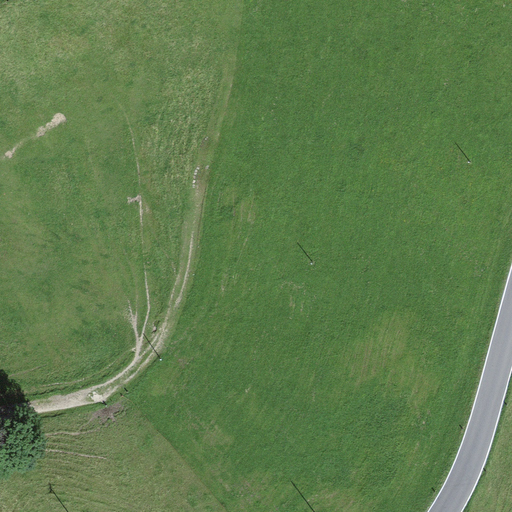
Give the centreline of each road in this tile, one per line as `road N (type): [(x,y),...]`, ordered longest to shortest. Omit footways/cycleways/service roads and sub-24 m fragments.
road 1 (track): [(199,180),(185,277),(141,361),(99,394),(0,418)]
road 2 (tertiary): [(511,318),(474,450),(445,511)]
